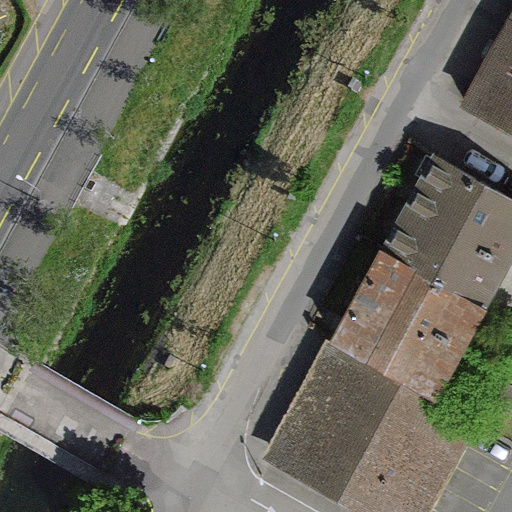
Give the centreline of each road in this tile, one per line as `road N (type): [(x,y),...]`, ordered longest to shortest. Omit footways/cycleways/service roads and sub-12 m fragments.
road 1 (residential): [(198,494),(474,0)]
road 2 (residential): [(0,380),(198,494)]
road 3 (unclassified): [(100,0),(0,182)]
